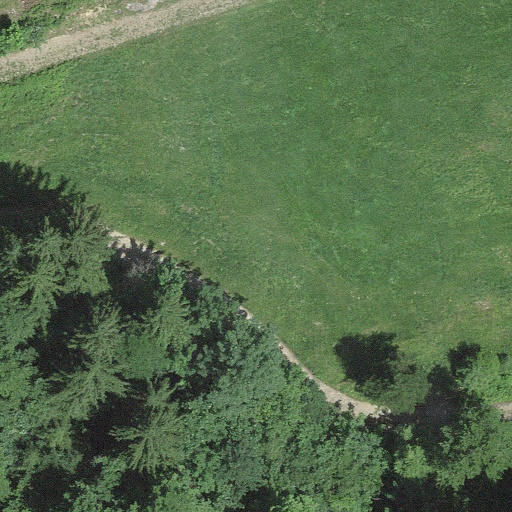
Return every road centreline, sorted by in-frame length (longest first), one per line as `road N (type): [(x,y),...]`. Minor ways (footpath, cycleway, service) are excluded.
road 1 (track): [(0,222),(49,225),(136,249),(237,315),(313,400),(378,419),(511,431)]
road 2 (track): [(246,0),(0,72)]
